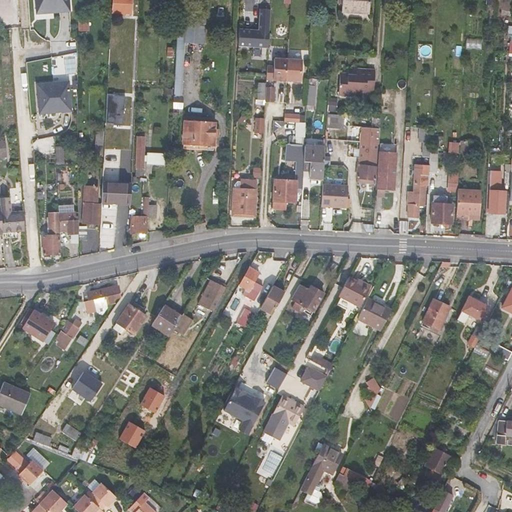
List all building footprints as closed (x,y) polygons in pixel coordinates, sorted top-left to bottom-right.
[(68,0),(35,0),(36,9),(69,7),(68,0)] [(112,0),(112,12),(132,13),(132,0),(112,0)] [(368,14),(369,0),(342,0),(341,12),(368,14)] [(260,6),(259,27),(240,26),(239,44),(269,45),(271,6),(260,6)] [(185,18),(178,18),(177,38),(173,97),(181,97),(182,82),(185,18)] [(112,36),(131,35),(130,22),(111,23),(112,36)] [(122,47),(110,47),(109,64),(121,65),(122,47)] [(287,60),(274,59),(273,81),(286,81),(287,60)] [(302,61),(287,60),(286,81),(301,82),(302,61)] [(372,91),(374,71),(357,70),(356,75),(340,74),(339,95),(366,97),(366,91),(372,91)] [(53,83),(37,85),(39,115),(72,110),(70,88),(54,89),(53,83)] [(257,105),(265,105),(265,104),(266,89),(266,84),(258,84),(257,105)] [(306,105),(306,110),(315,111),(317,86),(308,85),(306,105)] [(273,89),(266,89),(265,104),(273,104),(273,89)] [(344,115),(327,114),(326,128),(343,129),(343,125),(344,115)] [(285,115),(284,122),(299,123),(300,116),(285,115)] [(351,126),(352,116),(344,115),(343,125),(351,126)] [(378,154),(380,117),(352,116),(351,126),(364,127),(363,143),(360,142),(357,178),(377,179),(377,178),(378,154)] [(214,136),(219,136),(219,128),(215,128),(215,123),(184,121),(183,143),(214,145),(214,136)] [(431,148),(432,128),(426,128),(426,132),(419,132),(418,142),(423,143),(421,162),(430,163),(431,148)] [(55,153),(55,155),(65,154),(64,135),(54,135),(55,153)] [(143,175),(145,137),(137,137),(135,175),(143,175)] [(322,180),(324,145),(304,145),(304,161),(303,162),(303,179),(309,180),(322,180)] [(438,149),(431,148),(430,163),(430,165),(430,172),(437,173),(438,149)] [(164,153),(151,153),(151,164),(164,164),(164,153)] [(397,155),(378,154),(377,178),(377,179),(376,194),(382,194),(382,189),(395,189),(397,155)] [(65,165),(78,165),(78,156),(67,156),(67,159),(65,159),(65,165)] [(273,201),(301,203),(303,162),(304,161),(296,160),(295,181),(274,179),(273,201)] [(430,172),(430,165),(415,165),(412,204),(407,204),(407,216),(419,217),(420,205),(425,205),(426,186),(428,186),(430,172)] [(501,172),(488,171),(487,198),(486,212),(508,213),(509,199),(510,191),(500,191),(501,172)] [(449,173),(447,190),(455,191),(458,174),(449,173)] [(234,190),(256,191),(256,181),(241,180),(240,189),(232,188),(231,216),(233,216),(234,190)] [(131,183),(103,181),(103,190),(102,202),(130,204),(131,183)] [(348,186),(322,184),(321,206),(347,208),(348,186)] [(254,218),(256,191),(234,190),(233,216),(254,218)] [(447,196),(434,195),(433,203),(432,203),(431,223),(451,224),(453,204),(446,204),(447,196)] [(10,196),(0,196),(0,201),(1,209),(3,233),(25,231),(23,210),(11,211),(10,196)] [(486,212),(487,198),(457,196),(456,216),(469,217),(486,218),(486,212)] [(146,234),(148,197),(143,197),(142,217),(132,217),(130,234),(146,234)] [(82,222),(101,223),(102,203),(96,203),(90,203),(83,202),(82,222)] [(70,233),(78,232),(79,225),(78,211),(58,212),(59,222),(59,230),(70,230),(70,233)] [(43,254),(61,254),(59,230),(59,222),(49,222),(49,235),(43,235),(43,254)] [(101,225),(100,237),(108,237),(109,225),(101,225)] [(253,262),(240,285),(246,289),(243,295),(254,301),(263,287),(254,282),(260,272),(261,273),(264,268),(253,262)] [(358,282),(349,277),(339,296),(363,309),(368,298),(373,290),(371,288),(358,282)] [(214,313),(221,300),(227,288),(210,280),(197,304),(214,313)] [(359,280),(358,282),(371,288),(372,286),(359,280)] [(300,284),(291,300),(295,303),(292,308),(295,310),(294,312),(298,314),(299,312),(302,313),(305,308),(314,313),(325,293),(310,285),(308,289),(300,284)] [(121,297),(119,286),(87,293),(88,300),(84,301),(87,313),(97,310),(102,314),(108,307),(107,304),(116,302),(115,298),(121,297)] [(285,293),(274,287),(262,308),(273,314),(285,293)] [(511,288),(502,308),(511,312),(511,288)] [(235,294),(231,301),(237,304),(241,297),(235,294)] [(462,311),(467,313),(464,318),(463,321),(478,328),(482,320),(489,306),(469,297),(462,311)] [(392,310),(368,298),(363,309),(358,318),(381,331),(392,310)] [(423,322),(439,330),(450,308),(434,300),(423,322)] [(116,322),(134,334),(146,316),(129,303),(116,322)] [(183,315),(165,304),(151,326),(169,337),(173,331),(181,318),(183,315)] [(55,323),(31,308),(20,326),(44,341),(55,323)] [(226,309),(223,314),(232,319),(234,314),(226,309)] [(237,323),(249,329),(256,316),(245,309),(237,323)] [(189,323),(181,318),(173,331),(182,336),(189,323)] [(79,328),(68,320),(61,330),(73,338),(79,328)] [(70,340),(59,333),(56,337),(67,344),(70,340)] [(492,342),(481,336),(479,340),(489,345),(492,342)] [(508,360),(511,352),(497,344),(493,352),(508,360)] [(156,360),(162,349),(155,345),(148,356),(156,360)] [(330,370),(333,364),(315,353),(312,359),(330,370)] [(287,375),(274,368),(266,384),(278,390),(287,375)] [(322,376),(308,368),(301,383),(314,390),(322,376)] [(327,378),(322,376),(314,390),(319,392),(327,378)] [(368,378),(363,392),(368,394),(364,404),(375,407),(383,383),(368,378)] [(0,391),(0,404),(22,414),(31,393),(4,382),(0,391)] [(248,434),(265,403),(255,398),(253,402),(244,396),(246,393),(236,388),(234,393),(225,408),(224,410),(244,421),(239,430),(248,434)] [(225,408),(234,393),(232,392),(223,407),(225,408)] [(305,408),(283,397),(273,415),(266,428),(275,433),(278,429),(284,432),(288,424),(295,427),(305,408)] [(364,423),(370,409),(359,404),(353,418),(364,423)] [(511,436),(511,420),(499,419),(497,444),(505,444),(506,436),(511,436)] [(62,431),(75,440),(81,433),(67,424),(62,431)] [(33,439),(51,447),(52,443),(50,443),(52,438),(36,432),(33,439)] [(104,443),(108,438),(103,435),(99,441),(104,443)] [(100,449),(104,443),(99,441),(94,438),(87,451),(96,455),(97,455),(100,449)] [(342,454),(323,445),(301,489),(309,493),(312,495),(318,483),(325,470),(333,474),(342,454)] [(81,459),(92,463),(96,455),(87,451),(76,446),(71,455),(79,458),(81,459)] [(435,449),(426,466),(442,474),(450,457),(445,454),(447,450),(441,447),(439,451),(435,449)] [(21,475),(26,479),(31,484),(44,469),(33,459),(30,462),(25,458),(15,468),(20,473),(19,473),(21,475)] [(353,480),(339,473),(334,483),(348,490),(353,480)] [(92,499),(102,509),(107,503),(108,505),(110,503),(114,498),(117,495),(103,482),(94,492),(96,495),(92,499)] [(378,485),(372,482),(369,488),(374,491),(378,485)] [(323,485),(318,483),(312,495),(309,493),(306,498),(316,503),(317,500),(320,502),(324,495),(321,493),(322,490),(321,490),(323,485)] [(45,498),(41,494),(36,499),(41,504),(49,511),(59,511),(68,503),(53,489),(50,493),(45,498)] [(45,489),(41,494),(45,498),(50,493),(45,489)] [(443,490),(431,511),(445,511),(454,495),(443,490)] [(140,497),(130,507),(135,511),(134,511),(156,511),(145,500),(149,496),(145,492),(140,497)] [(86,494),(74,507),(75,508),(79,511),(105,511),(102,509),(92,499),(86,494)]
